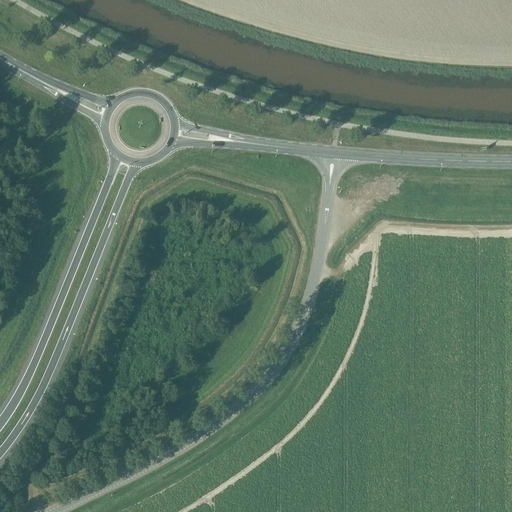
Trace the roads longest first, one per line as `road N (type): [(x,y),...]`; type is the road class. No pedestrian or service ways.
road 1 (unclassified): [(54,511),(174,451),(265,380),(307,303),(329,182)]
road 2 (motorway): [(0,452),(46,378),(139,162)]
road 3 (motorway): [(115,152),(45,336),(0,423)]
road 4 (secondary): [(511,162),(339,153)]
